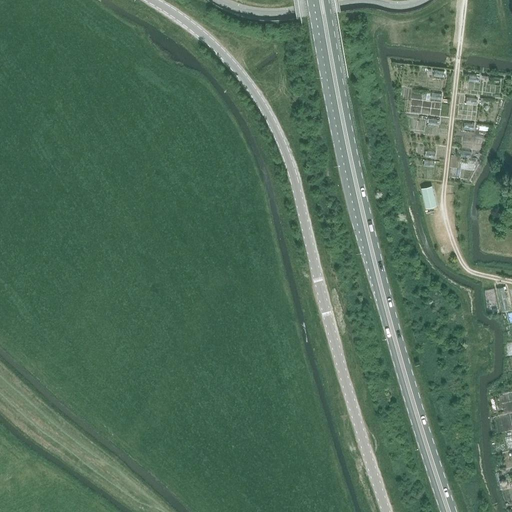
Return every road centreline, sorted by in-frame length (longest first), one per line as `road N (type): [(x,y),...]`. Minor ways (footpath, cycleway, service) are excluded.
road 1 (unclassified): [(385,511),(274,128),(215,47),(150,0)]
road 2 (primary): [(453,511),(387,298),(325,0)]
road 3 (primary): [(316,0),(360,224),(443,511)]
road 4 (track): [(160,511),(0,385)]
